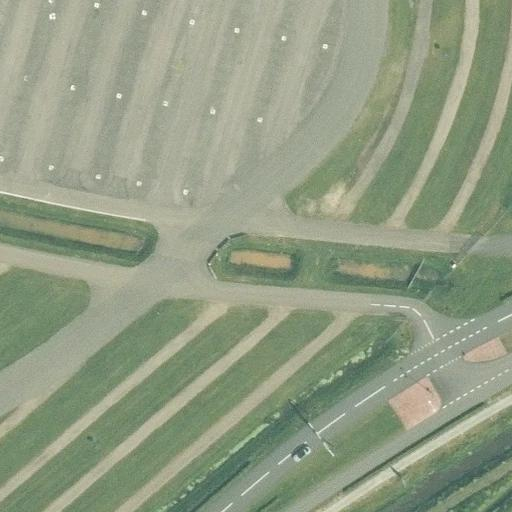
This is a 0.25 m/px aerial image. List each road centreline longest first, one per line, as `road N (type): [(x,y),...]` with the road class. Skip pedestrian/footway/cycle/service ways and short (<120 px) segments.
road 1 (tertiary): [(511,316),(353,407),(222,511)]
road 2 (tertiary): [(295,511),(511,374)]
